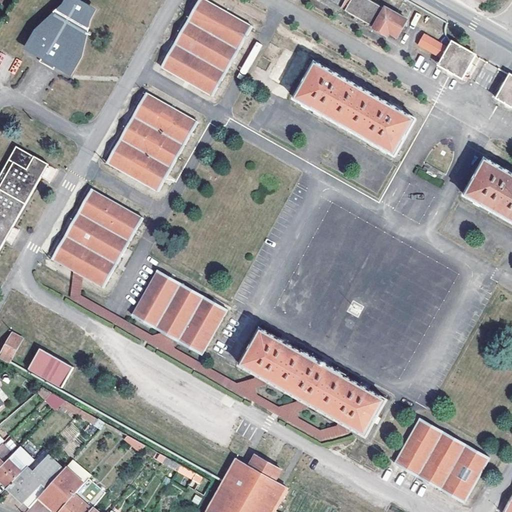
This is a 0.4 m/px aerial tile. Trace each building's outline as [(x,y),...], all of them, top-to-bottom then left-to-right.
[(23,48),(75,78),(86,58),(91,20),(97,11),(77,0),(64,0),(62,5),(35,27),(23,48)] [(199,0),(161,66),(214,96),(253,27),(207,0),(199,0)] [(390,32),(398,37),(408,20),(386,8),(386,9),(368,0),(344,0),(340,8),(370,25),(370,27),(387,37),(390,32)] [(440,64),(464,78),(477,56),(453,43),(450,47),(422,32),(415,43),(444,59),(440,64)] [(295,98),(393,152),(415,115),(316,60),(295,98)] [(498,97),(511,104),(511,76),(510,76),(498,97)] [(109,161),(161,190),(197,126),(145,97),(109,161)] [(0,252),(49,165),(21,149),(0,186),(0,252)] [(468,201),(511,226),(511,176),(489,164),(468,201)] [(52,257),(104,286),(143,218),(91,187),(52,257)] [(132,315),(203,355),(229,309),(158,269),(132,315)] [(240,365),(369,439),(393,398),(263,323),(240,365)] [(0,354),(11,361),(24,339),(13,332),(0,354)] [(30,370),(61,388),(75,366),(43,348),(30,370)] [(45,385),(37,393),(55,411),(62,403),(45,385)] [(396,464),(465,504),(491,458),(421,418),(428,407),(427,406),(394,463),(396,464)] [(0,436),(0,443),(2,445),(11,436),(5,431),(0,436)] [(125,440),(142,450),(145,445),(129,436),(125,440)] [(156,452),(149,447),(145,453),(153,457),(156,452)] [(206,511),(274,511),(275,511),(287,489),(276,483),(282,472),(250,455),(244,465),(236,461),(223,482),(206,511)] [(167,458),(163,464),(177,473),(178,471),(181,466),(167,458)] [(23,472),(9,459),(4,463),(0,467),(0,479),(1,480),(8,487),(23,472)] [(178,471),(193,480),(195,474),(181,466),(178,471)] [(48,488),(27,468),(23,472),(8,487),(12,491),(30,508),(40,497),(48,488)] [(56,511),(59,511),(85,484),(67,468),(48,488),(40,497),(43,499),(56,511)] [(107,493),(90,479),(85,484),(59,511),(90,511),(94,509),(107,493)]
